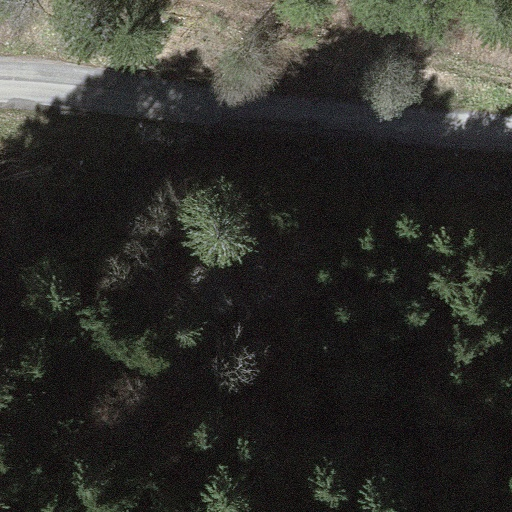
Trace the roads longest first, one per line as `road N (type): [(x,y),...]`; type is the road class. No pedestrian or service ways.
road 1 (tertiary): [(511,134),(0,82)]
road 2 (track): [(511,65),(227,0)]
